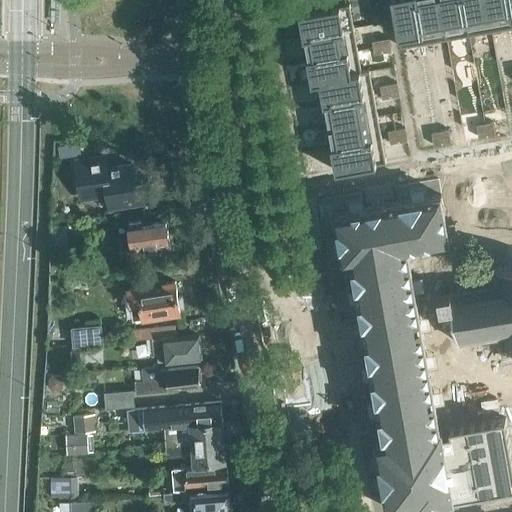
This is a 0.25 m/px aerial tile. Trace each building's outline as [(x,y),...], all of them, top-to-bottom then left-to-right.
[(60,0),(50,0),(50,21),(60,21),(60,0)] [(416,0),(392,0),(400,46),(424,41),(416,0)] [(440,0),(416,0),(424,41),(447,37),(440,0)] [(463,0),(440,0),(447,37),(469,33),(463,0)] [(486,0),(463,0),(469,33),(492,29),(486,0)] [(511,14),(509,0),(486,0),(492,29),(511,25),(511,14)] [(350,3),(300,12),(304,35),(354,27),(350,3)] [(384,12),(372,14),(373,23),(386,21),(384,12)] [(354,27),(304,35),(308,58),(358,49),(354,27)] [(389,37),(381,38),(383,51),(391,50),(389,37)] [(381,38),(372,40),(374,53),(383,51),(381,38)] [(358,49),(308,58),(312,82),(320,80),(320,79),(362,71),(362,70),(358,49)] [(362,71),(320,79),(320,80),(324,101),(374,93),(369,69),(362,70),(362,71)] [(397,82),(389,83),(391,96),(399,94),(397,82)] [(389,83),(380,85),(383,97),(391,96),(389,83)] [(374,93),(324,101),(328,124),(378,115),(374,93)] [(437,104),(440,123),(452,121),(448,102),(437,104)] [(378,115),(328,124),(332,146),(382,137),(378,115)] [(485,121),(487,135),(496,133),(494,120),(485,121)] [(487,135),(485,121),(476,123),(479,136),(487,135)] [(405,127),(397,128),(399,141),(407,139),(405,127)] [(397,128),(388,130),(391,142),(399,141),(397,128)] [(449,128),(440,129),(442,143),(451,141),(449,128)] [(442,143),(440,129),(431,131),(434,144),(442,143)] [(382,137),(332,146),(336,170),(385,161),(386,161),(382,137)] [(70,154),(68,144),(58,145),(59,155),(70,154)] [(77,160),(81,185),(107,181),(109,195),(111,205),(156,198),(153,182),(136,185),(133,163),(106,168),(105,156),(77,160)] [(385,161),(369,164),(370,170),(387,167),(385,161)] [(442,195),(338,213),(390,505),(511,484),(511,420),(511,416),(441,429),(408,247),(449,237),(442,195)] [(123,255),(135,254),(171,248),(170,245),(173,245),(171,233),(169,233),(167,221),(142,225),(141,220),(130,222),(132,237),(120,239),(123,255)] [(479,220),(466,222),(469,235),(481,233),(479,220)] [(444,293),(441,294),(442,299),(442,300),(443,300),(443,302),(442,302),(443,305),(445,313),(453,311),(453,312),(454,312),(454,313),(455,313),(455,318),(455,320),(459,341),(460,345),(462,345),(462,340),(463,340),(464,344),(469,343),(468,339),(472,338),(473,342),(473,338),(475,338),(475,342),(478,342),(477,338),(490,335),(491,339),(493,339),(493,335),(494,335),(495,338),(504,337),(504,333),(507,332),(507,334),(506,335),(506,336),(507,336),(509,344),(508,344),(508,347),(509,347),(511,348),(511,349),(511,348),(511,263),(499,266),(499,265),(497,265),(497,266),(495,268),(494,268),(495,271),(496,270),(497,278),(496,278),(496,279),(497,279),(498,282),(495,283),(494,279),(485,280),(485,284),(484,285),(483,280),(482,280),(481,281),(480,281),(481,285),(478,286),(468,287),(467,283),(465,283),(466,288),(464,288),(463,284),(454,286),(454,290),(453,290),(452,286),(449,286),(450,290),(450,292),(444,293)] [(178,296),(176,281),(165,283),(165,279),(152,281),(153,285),(130,289),(135,319),(181,312),(180,309),(185,308),(183,295),(178,296)] [(73,346),(85,345),(103,343),(101,326),(73,329),(75,344),(73,344),(73,346)] [(175,326),(135,331),(127,331),(128,340),(136,339),(136,340),(152,338),(176,336),(175,326)] [(176,336),(152,338),(154,353),(161,353),(162,361),(200,357),(199,348),(202,348),(200,337),(198,337),(198,336),(176,338),(176,336)] [(85,372),(85,345),(73,346),(73,372),(85,372)] [(199,371),(199,366),(168,370),(169,381),(143,383),(144,392),(200,386),(200,381),(202,379),(202,373),(199,371)] [(60,375),(52,374),(49,378),(48,386),(51,389),(59,390),(63,386),(63,378),(60,375)] [(113,408),(134,406),(133,392),(112,394),(113,408)] [(133,428),(167,425),(223,421),(221,401),(131,410),(133,428)] [(95,412),(73,414),(75,431),(97,429),(95,412)] [(166,446),(225,441),(223,421),(167,425),(168,431),(165,431),(166,446)] [(67,453),(88,452),(88,450),(93,450),(92,433),(87,433),(87,432),(66,433),(67,453)] [(227,459),(225,441),(166,446),(167,455),(194,452),(195,462),(227,459)] [(147,454),(147,448),(146,444),(131,446),(132,455),(147,454)] [(96,452),(88,452),(67,453),(67,454),(64,454),(65,468),(83,467),(84,475),(95,474),(94,467),(97,466),(96,452)] [(43,456),(43,464),(43,481),(56,481),(56,468),(54,468),(54,456),(43,456)] [(229,484),(227,464),(172,468),(173,489),(229,484)] [(64,475),(65,495),(79,495),(78,475),(64,475)] [(184,501),(183,491),(164,494),(164,498),(171,502),(184,501)] [(197,511),(231,511),(230,491),(191,495),(192,504),(197,504),(197,511)] [(96,511),(96,499),(71,500),(71,510),(63,510),(63,511),(96,511)]
